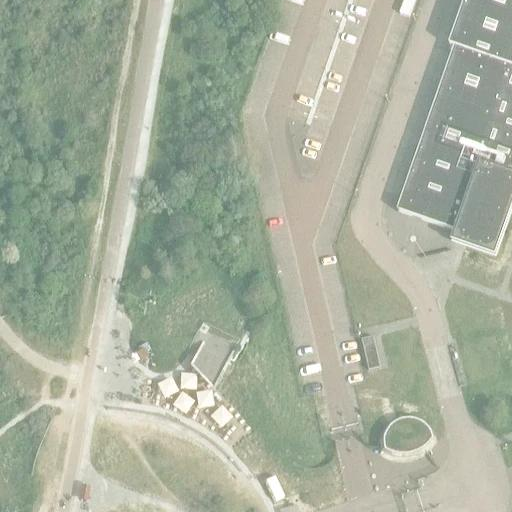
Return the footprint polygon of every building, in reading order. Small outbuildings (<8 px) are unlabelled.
[(511,0),(467,0),(450,49),(455,51),(398,214),(456,234),(452,245),(465,249),(496,260),(511,213),(511,0)] [(193,362),(191,365),(215,391),(237,348),(207,333),(202,344),(195,358),(193,362)] [(380,370),(373,338),(361,341),(368,372),(380,370)] [(147,350),(134,357),(137,362),(141,367),(147,365),(147,360),(147,354),(147,350)] [(436,440),(435,438),(434,435),(433,433),(431,429),(427,425),(423,422),(417,419),(413,417),(410,417),(405,417),(402,417),(398,418),(396,419),(392,421),(388,424),(386,425),(385,427),(383,429),(382,431),(380,433),(379,435),(378,439),(377,441),(377,445),(377,447),(377,450),(379,456),(381,458),(385,460),(387,461),(393,463),(395,463),(398,464),(402,464),(407,464),(410,463),(415,462),(419,460),(423,458),(426,456),(430,452),(432,450),(435,446),(436,443),(436,440)] [(88,489),(80,488),(78,502),(86,503),(88,489)]
